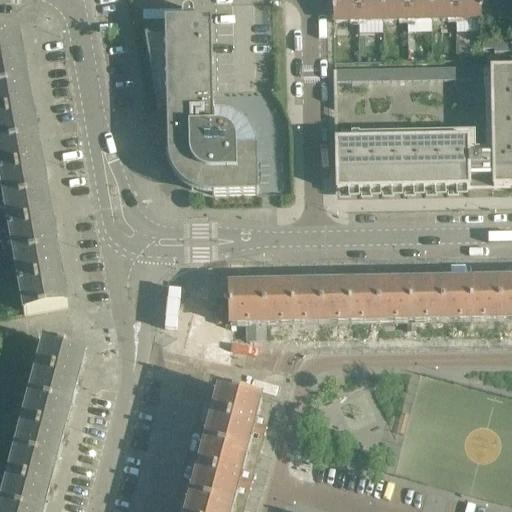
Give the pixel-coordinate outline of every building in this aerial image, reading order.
[(359,24),(358,0),(333,0),(334,24),(359,24)] [(383,24),(382,0),(358,0),(359,24),(383,24)] [(407,23),(406,0),(382,0),(383,24),(407,23)] [(431,23),(431,0),(406,0),(407,23),(431,23)] [(456,22),(455,0),(431,0),(431,23),(456,22)] [(481,22),(481,18),(480,0),(455,0),(456,22),(481,22)] [(511,18),(511,0),(480,0),(481,18),(505,18),(505,19),(511,18)] [(213,110),(211,21),(194,22),(194,15),(194,14),(193,12),(192,11),(191,10),(189,10),(188,10),(187,10),(185,10),(184,11),(183,12),(183,13),(182,14),(182,16),(182,22),(165,22),(166,38),(148,39),(148,37),(145,38),(158,112),(161,111),(161,110),(167,110),(168,155),(169,158),(170,163),(171,167),(172,170),(174,174),(177,179),(180,182),(184,186),(188,189),(193,192),(197,194),(200,195),(205,196),(209,197),(212,197),(258,196),(257,150),(255,150),(255,148),(255,145),(255,142),(255,139),(254,138),(253,135),(253,133),(252,130),(249,126),(247,124),(245,122),(242,118),(240,117),(236,114),(233,113),(230,112),(227,111),(224,110),(220,110),(216,110),(213,110)] [(0,92),(26,88),(20,56),(16,32),(0,35),(0,92)] [(494,53),(511,53),(511,41),(482,42),(483,50),(494,50),(494,53)] [(502,71),(511,71),(511,59),(502,59),(502,71)] [(335,85),(474,82),(473,70),(335,73),(335,85)] [(336,143),(337,193),(470,190),(470,188),(494,188),(494,190),(511,189),(511,71),(502,71),(491,72),(493,157),(469,158),(469,141),(336,143)] [(0,149),(36,144),(30,111),(26,88),(0,92),(0,149)] [(46,199),(40,166),(36,144),(0,149),(0,179),(5,206),(46,199)] [(55,254),(50,221),(46,199),(5,206),(14,261),(55,254)] [(65,310),(59,276),(55,254),(14,261),(24,317),(65,310)] [(70,411),(79,375),(84,356),(44,345),(29,401),(70,411)] [(234,511),(260,398),(215,388),(187,511),(234,511)] [(55,465),(65,429),(70,411),(29,401),(15,454),(55,465)] [(14,511),(43,511),(51,483),(55,465),(15,454),(1,508),(14,511)]
